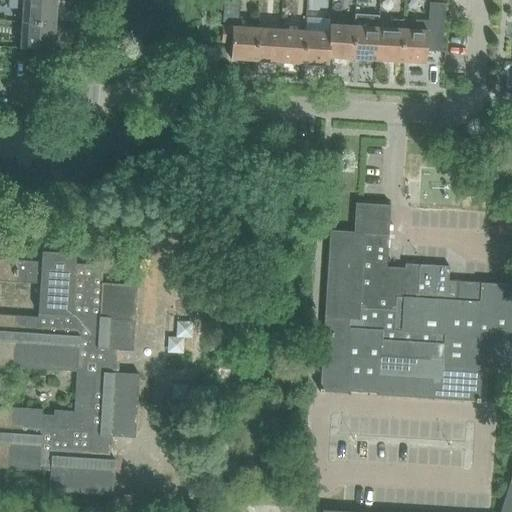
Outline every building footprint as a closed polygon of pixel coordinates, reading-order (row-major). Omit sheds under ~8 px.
[(24,0),(23,22),(55,23),(56,0),(24,0)] [(230,59),(255,61),(257,27),(238,26),(239,0),(223,0),(221,41),(231,41),(230,59)] [(426,41),(426,47),(442,48),(444,0),(438,0),(439,1),(432,1),(431,29),(427,29),(426,36),(426,41)] [(354,25),(352,57),(376,59),(378,27),(378,16),(355,14),(354,25)] [(402,20),(400,60),(425,61),(426,47),(426,41),(426,36),(427,29),(427,20),(414,19),(402,18),(402,20)] [(378,27),(376,59),(399,60),(400,60),(402,20),(392,19),(391,27),(378,27)] [(55,23),(23,22),(22,47),(53,49),(55,23)] [(330,23),(329,31),(330,31),(328,56),(352,57),(354,25),(330,23)] [(255,61),(279,62),(281,28),(257,27),(255,61)] [(279,62),(303,63),(306,30),(281,28),(279,62)] [(306,30),(303,63),(328,65),(328,56),(330,31),(329,31),(306,30)] [(330,230),(324,317),(359,319),(359,308),(395,310),(396,296),(418,298),(420,264),(406,263),(405,268),(387,267),(390,205),(355,203),(353,232),(330,230)] [(9,407),(6,468),(50,471),(49,490),(113,495),(114,471),(109,471),(111,436),(135,437),(139,374),(115,372),(116,362),(117,349),(132,350),(137,286),(102,284),(103,265),(75,263),(76,253),(41,250),(41,261),(18,259),(17,281),(39,283),(37,316),(15,315),(12,357),(11,367),(76,371),(74,411),(49,410),(9,407)] [(0,467),(6,468),(9,407),(0,406),(0,366),(11,367),(12,357),(15,315),(0,313),(0,280),(17,281),(18,259),(0,258),(0,467)] [(450,265),(420,264),(418,298),(396,296),(395,310),(394,330),(436,332),(436,342),(444,343),(443,364),(482,367),(510,369),(511,342),(511,283),(450,280),(450,265)] [(359,319),(324,317),(320,392),(479,401),(482,367),(443,364),(444,343),(436,342),(436,332),(394,330),(395,310),(359,308),(359,319)] [(511,511),(511,474),(500,511),(511,511)]
